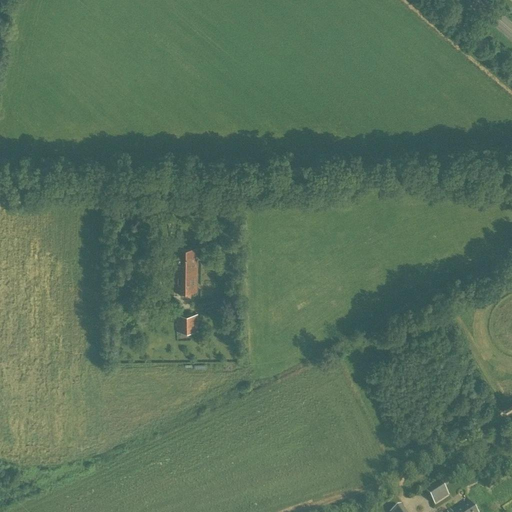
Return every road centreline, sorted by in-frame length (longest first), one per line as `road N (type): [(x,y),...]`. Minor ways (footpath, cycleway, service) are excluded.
road 1 (track): [(511,169),(0,177)]
road 2 (track): [(307,511),(416,474),(511,414)]
